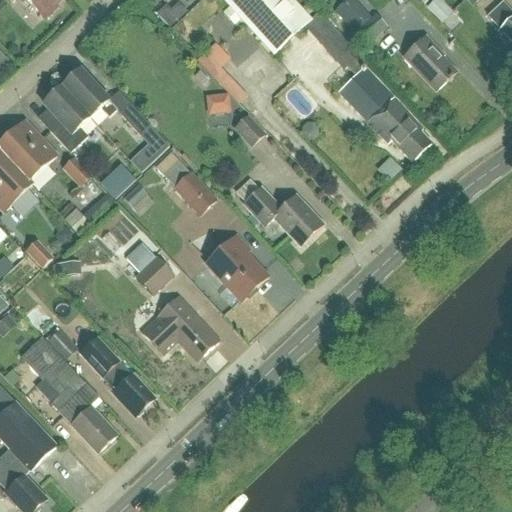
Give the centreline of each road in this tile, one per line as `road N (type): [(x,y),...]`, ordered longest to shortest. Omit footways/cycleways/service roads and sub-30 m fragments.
road 1 (tertiary): [(122,511),(453,199),(511,158)]
road 2 (residential): [(0,109),(100,18),(101,0)]
